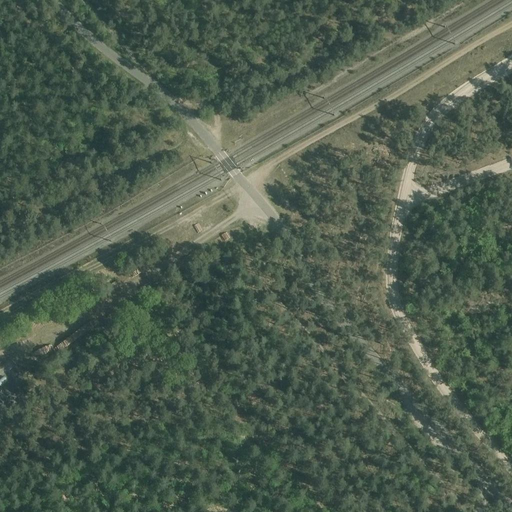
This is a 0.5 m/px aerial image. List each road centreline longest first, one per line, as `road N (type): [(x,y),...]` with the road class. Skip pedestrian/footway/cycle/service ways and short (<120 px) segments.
road 1 (unclassified): [(478,511),(482,474),(330,307),(282,227),(174,103),(52,0)]
road 2 (track): [(511,468),(429,368),(391,293),(416,145),(442,106),(511,60)]
road 3 (track): [(467,511),(254,275),(247,246),(268,212)]
road 4 (track): [(245,185),(511,21)]
road 5 (track): [(257,199),(63,331),(0,353)]
road 6 (track): [(0,316),(241,180)]
road 7 (track): [(111,511),(112,501),(81,461),(87,452),(273,511)]
road 8 (track): [(208,140),(135,162),(0,234)]
road 9 (track): [(326,511),(345,490),(432,473),(463,451)]
